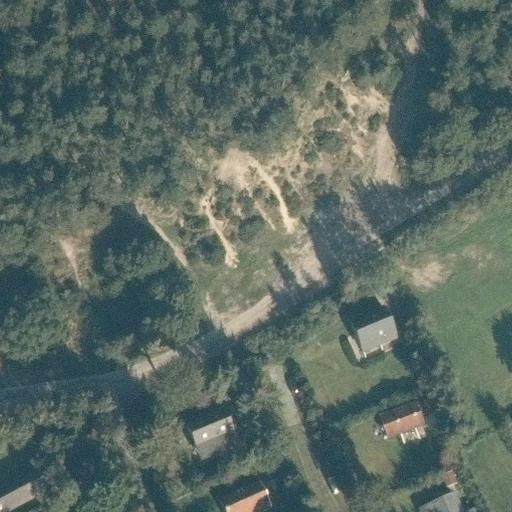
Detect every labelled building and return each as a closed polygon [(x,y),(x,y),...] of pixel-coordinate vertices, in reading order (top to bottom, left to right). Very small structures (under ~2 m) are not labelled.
[(390,294),(387,287),(376,292),(379,299),(390,294)] [(396,342),(383,311),(350,325),(362,356),(396,342)] [(415,408),(380,421),(388,441),(422,428),(420,422),(433,417),(428,404),(415,409),(415,408)] [(223,414),(186,430),(196,453),(214,445),(218,455),(237,447),(223,414)] [(36,437),(24,443),(28,450),(39,444),(36,437)] [(0,492),(0,511),(9,511),(46,493),(36,474),(0,492)] [(451,475),(441,479),(445,488),(454,484),(451,475)] [(222,511),(266,511),(270,510),(259,486),(219,504),(222,511)] [(459,511),(453,498),(420,511),(459,511)]
